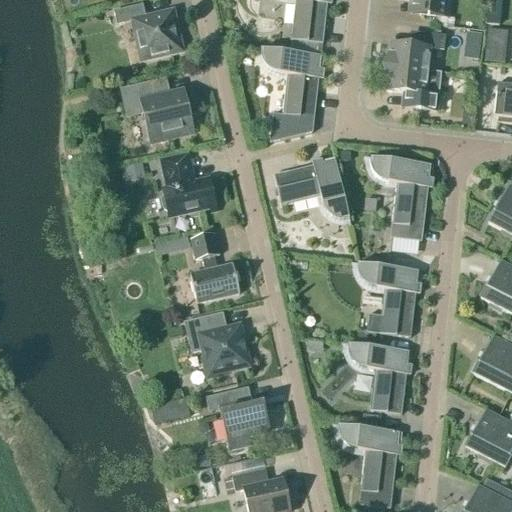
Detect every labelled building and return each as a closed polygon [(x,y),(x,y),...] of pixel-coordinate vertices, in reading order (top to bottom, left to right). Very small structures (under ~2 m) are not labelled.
[(322,47),(326,0),(279,0),(286,3),(294,3),(290,43),(318,46),(322,47)] [(434,5),(434,0),(394,0),(395,1),(420,4),(418,17),(446,20),(447,7),(434,5)] [(487,0),(487,8),(500,9),(500,0),(487,0)] [(145,21),(142,7),(113,14),(116,28),(132,24),(141,63),(180,54),(171,15),(145,21)] [(487,33),(483,65),(503,67),(506,35),(487,33)] [(427,74),(429,51),(442,53),(444,39),(416,36),(415,49),(390,46),(388,58),(387,58),(384,69),(384,70),(427,74)] [(466,36),(464,48),(480,50),(481,38),(466,36)] [(290,43),(288,56),(316,59),(318,46),(290,43)] [(312,136),(320,59),(316,59),(288,56),(253,52),(253,53),(260,54),(261,62),(264,69),(270,75),(278,78),(286,78),(282,118),(272,117),(269,146),(312,136)] [(440,75),(427,74),(384,70),(383,71),(385,82),(386,82),(384,94),(409,97),(408,110),(436,113),(440,75)] [(166,97),(163,83),(121,93),(127,119),(142,115),(149,147),(192,137),(182,94),(166,97)] [(511,86),(511,87),(497,86),(493,120),(497,121),(496,126),(511,127),(511,122),(511,86)] [(464,114),(462,129),(473,130),(474,115),(464,114)] [(191,186),(189,174),(190,174),(186,158),(160,164),(164,180),(165,180),(168,191),(162,193),(168,220),(213,210),(214,213),(210,214),(211,215),(215,214),(208,182),(191,186)] [(421,245),(430,168),(363,160),(363,162),(369,163),(370,171),(374,178),(380,184),(387,187),(395,187),(389,241),(421,245)] [(350,229),(334,164),(273,178),(280,209),(320,200),(321,208),(325,215),(331,220),(339,223),(347,223),(348,229),(350,229)] [(140,166),(124,170),(127,180),(128,184),(143,181),(140,166)] [(511,190),(507,188),(488,225),(487,225),(487,226),(501,234),(500,236),(511,242),(511,240),(511,239),(511,190)] [(214,272),(211,260),(218,259),(213,237),(190,243),(195,264),(201,263),(204,274),(189,278),(196,307),(239,297),(232,268),(214,272)] [(185,239),(168,243),(171,254),(188,250),(185,239)] [(480,301),(479,302),(489,307),(488,309),(499,315),(500,313),(504,315),(510,318),(511,317),(511,313),(511,269),(500,263),(480,301)] [(409,341),(417,274),(350,266),(350,268),(357,268),(357,275),(360,281),(364,287),(369,291),(376,293),(383,293),(380,319),(368,318),(366,336),(409,341)] [(225,333),(221,317),(184,326),(191,356),(203,353),(204,361),(202,361),(207,381),(226,376),(226,374),(248,369),(238,330),(225,333)] [(511,349),(492,339),(472,376),(471,377),(511,398),(511,396),(511,395),(511,349)] [(400,418),(408,355),(341,347),(340,349),(347,349),(348,357),(352,365),(358,370),(365,373),(373,374),(369,414),(400,418)] [(240,414),(239,407),(250,404),(247,390),(205,400),(208,415),(220,412),(222,418),(220,419),(220,420),(222,419),(230,452),(248,447),(246,440),(267,435),(261,410),(263,410),(263,408),(240,414)] [(185,403),(149,412),(154,430),(190,421),(185,403)] [(287,405),(269,407),(271,431),(289,429),(287,405)] [(504,470),(511,454),(511,426),(484,412),(465,450),(464,451),(478,458),(477,460),(488,466),(489,464),(504,471),(504,470)] [(374,431),(376,418),(362,417),(360,430),(374,431)] [(387,511),(389,511),(391,497),(398,436),(331,428),(331,430),(337,430),(338,438),(342,445),(348,451),(356,454),(364,454),(358,509),(387,511)] [(207,461),(192,464),(194,473),(209,470),(207,461)] [(198,476),(206,498),(219,494),(211,471),(198,476)] [(267,486),(264,473),(231,481),(234,495),(242,493),(246,511),(288,511),(282,483),(267,486)] [(231,481),(223,483),(226,497),(234,495),(231,481)] [(481,490),(497,499),(502,490),(486,481),(481,490)] [(511,511),(511,506),(497,499),(481,490),(477,488),(464,511),(511,511)]
